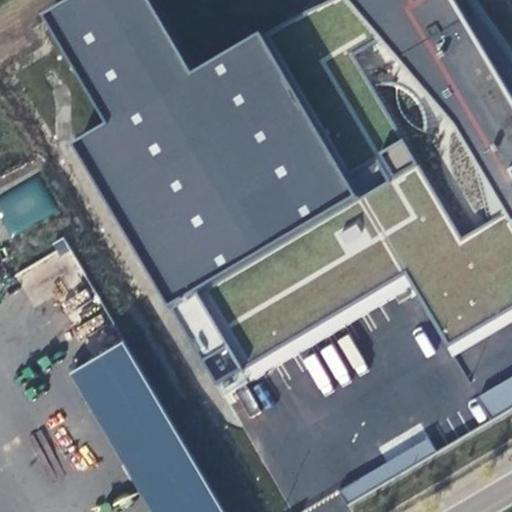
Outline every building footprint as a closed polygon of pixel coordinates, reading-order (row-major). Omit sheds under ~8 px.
[(145,0),(67,0),(43,14),(104,121),(65,144),(168,308),(217,386),(403,274),(449,348),(511,309),(511,228),(510,226),(511,224),(511,102),(451,0),(324,0),(257,33),(189,73),(145,0)] [(0,195),(0,216),(8,235),(57,213),(41,177),(0,195)] [(226,511),(128,344),(75,375),(155,511),(226,511)] [(511,373),(477,389),(488,412),(511,400),(511,373)] [(381,454),(386,462),(341,489),(349,503),(436,452),(423,429),(381,454)]
